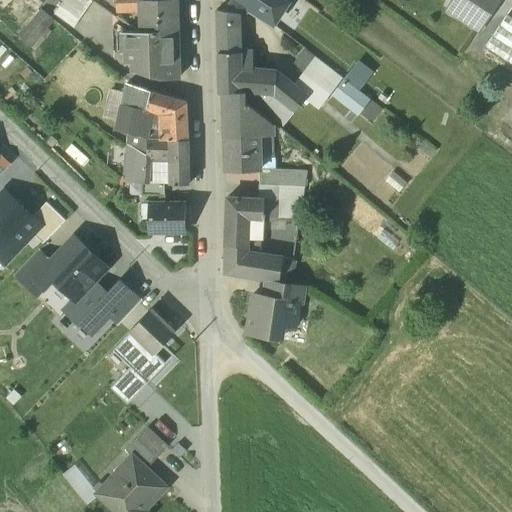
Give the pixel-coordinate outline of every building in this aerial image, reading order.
[(91,1),(89,0),(63,0),(59,6),(77,19),(91,1)] [(111,0),(112,6),(116,6),(116,12),(141,11),(142,11),(141,0),(111,0)] [(175,0),(141,0),(142,11),(141,11),(141,31),(177,30),(175,0)] [(274,25),(288,3),(283,0),(241,0),(249,5),(250,11),(274,25)] [(499,0),(454,0),(449,9),(480,30),(499,0)] [(238,14),(216,9),(218,53),(239,52),(238,14)] [(52,18),(43,11),(20,37),(29,45),(52,18)] [(511,66),(511,15),(509,14),(486,49),(511,66)] [(141,31),(122,32),(123,51),(128,51),(128,64),(136,63),(136,71),(162,79),(179,78),(177,30),(141,31)] [(305,49),(294,62),(303,74),(316,57),(305,49)] [(239,52),(218,53),(219,92),(244,91),(246,91),(274,95),(276,73),(240,70),(239,52)] [(316,57),(303,74),(294,87),(306,96),(317,106),(340,76),(316,57)] [(280,129),(306,96),(294,87),(276,73),(274,95),(246,91),(246,101),(280,129)] [(186,102),(126,84),(115,130),(128,133),(147,138),(147,140),(148,140),(188,140),(186,102)] [(245,91),(225,92),(225,111),(246,111),(246,104),(245,91)] [(268,119),(249,104),(246,104),(246,111),(225,111),(226,137),(258,136),(260,136),(260,128),(268,119)] [(147,138),(128,133),(127,145),(135,151),(147,157),(148,140),(147,140),(147,138)] [(226,137),(225,137),(226,171),(259,170),(259,168),(259,158),(258,136),(226,137)] [(188,140),(148,140),(147,157),(147,159),(169,160),(170,184),(189,185),(188,140)] [(135,151),(127,145),(124,174),(134,183),(135,183),(135,151)] [(147,157),(135,151),(135,183),(143,183),(148,183),(148,179),(147,159),(147,157)] [(275,157),(259,158),(259,168),(275,169),(275,157)] [(0,158),(0,175),(8,166),(0,158)] [(275,169),(259,168),(259,170),(259,184),(278,185),(304,187),(306,170),(275,169)] [(164,179),(148,179),(148,183),(143,183),(143,194),(164,194),(164,179)] [(259,184),(258,184),(257,199),(266,199),(267,200),(273,200),(277,200),(278,185),(259,184)] [(304,187),(278,185),(277,200),(276,217),(299,221),(304,187)] [(0,198),(0,266),(1,267),(32,235),(41,227),(33,219),(6,192),(0,198)] [(257,199),(227,197),(225,245),(226,245),(248,246),(247,252),(261,254),(263,221),(273,220),(273,200),(267,200),(266,199),(257,199)] [(42,245),(65,221),(47,204),(33,219),(41,227),(32,235),(42,245)] [(184,232),(184,204),(142,204),(141,218),(149,218),(149,232),(184,232)] [(106,266),(75,237),(51,262),(35,279),(37,280),(45,288),(54,278),(75,298),(106,266)] [(248,246),(226,245),(225,272),(276,281),(279,281),(283,257),(261,254),(247,252),(248,246)] [(38,249),(14,274),(29,288),(37,280),(35,279),(51,262),(38,249)] [(294,259),(283,257),(279,281),(290,283),(294,259)] [(63,311),(90,335),(109,315),(132,291),(106,266),(75,298),(63,311)] [(279,281),(276,281),(273,296),(273,297),(301,302),(304,285),(290,283),(279,281)] [(132,291),(109,315),(119,324),(142,300),(132,291)] [(273,296),(254,293),(247,333),(281,338),(283,326),(295,327),(299,303),(301,304),(301,302),(273,297),(273,296)] [(175,331),(151,308),(130,331),(145,345),(153,353),(154,354),(163,343),(175,331)] [(113,350),(130,366),(110,388),(127,404),(175,354),(163,343),(154,354),(153,353),(145,345),(130,331),(113,350)] [(169,446),(149,426),(126,449),(132,454),(133,453),(148,468),(169,446)] [(148,468),(133,453),(132,454),(101,487),(114,500),(109,505),(116,511),(149,511),(146,508),(166,488),(147,470),(148,468)]
